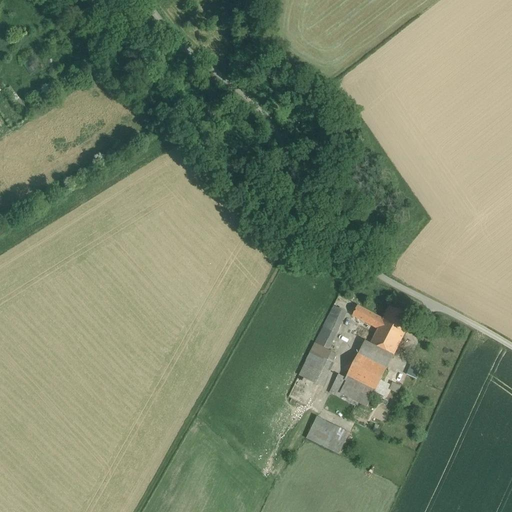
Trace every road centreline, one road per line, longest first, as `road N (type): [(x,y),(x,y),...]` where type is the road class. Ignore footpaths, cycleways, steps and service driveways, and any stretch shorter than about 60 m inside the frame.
road 1 (unclassified): [(147,0),(177,40),(268,116),(299,199),(384,278),(511,347)]
road 2 (track): [(138,511),(282,257)]
